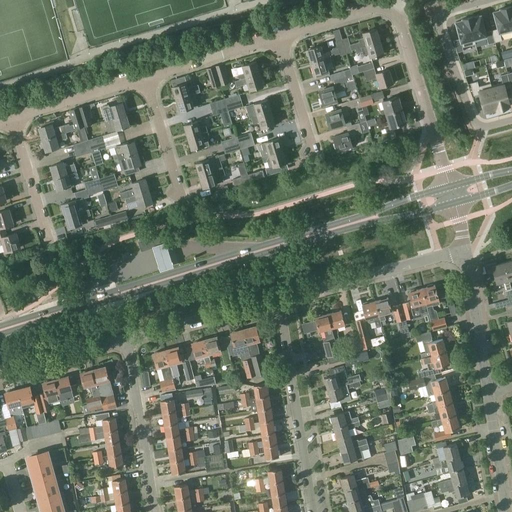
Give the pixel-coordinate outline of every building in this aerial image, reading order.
[(498,28),(491,30),(495,42),(502,40),(500,35),(511,32),(511,31),(506,7),(500,9),(500,10),(493,12),(498,28)] [(473,16),(468,17),(474,42),(475,41),(487,38),(488,44),(495,42),(491,30),(485,32),(481,15),(474,17),(473,16)] [(460,38),(453,40),(457,52),(463,51),(462,47),(475,44),(475,41),(474,42),(468,17),(462,19),(462,20),(455,22),(460,38)] [(341,39),(342,39),(339,29),(333,31),(338,48),(330,50),(322,53),(320,46),(306,50),(310,62),(324,58),(330,56),(331,56),(332,56),(339,53),(340,56),(346,54),(341,39)] [(351,50),(380,41),(376,29),(362,33),(364,37),(358,39),(359,42),(350,44),(347,38),(342,39),(341,39),(346,54),(351,52),(351,50)] [(351,50),(351,52),(352,52),(352,53),(356,51),(356,54),(362,52),(363,54),(368,53),(370,57),(384,53),(380,41),(351,50)] [(331,62),(330,56),(324,58),(310,62),(314,74),(316,74),(317,77),(329,74),(326,63),(331,62)] [(244,73),(238,75),(239,80),(245,78),(260,74),(256,62),(242,66),(244,73)] [(363,71),(374,68),(372,62),(357,66),(359,72),(363,71)] [(215,66),(221,85),(229,83),(223,63),(215,66)] [(214,87),(221,85),(215,66),(208,68),(214,87)] [(374,68),(363,71),(367,81),(376,78),(379,87),(393,83),(388,69),(376,73),(374,68)] [(329,75),(331,81),(352,75),(350,69),(329,75)] [(491,85),(490,86),(497,109),(496,109),(496,110),(508,107),(507,106),(509,105),(504,87),(510,86),(507,73),(500,75),(502,82),(491,85)] [(245,78),(239,80),(235,81),(236,87),(247,83),(249,90),(263,86),(260,74),(245,78)] [(354,81),(352,75),(331,81),(333,80),(335,85),(333,86),(333,87),(319,91),(323,104),(337,100),(335,93),(345,90),(346,92),(356,89),(354,81)] [(326,86),(324,78),(315,80),(317,88),(326,86)] [(477,81),(470,83),(473,95),(480,94),(485,112),(496,109),(497,109),(490,86),(491,85),(490,83),(479,86),(477,81)] [(176,99),(200,91),(199,85),(188,88),(186,82),(172,87),(176,99)] [(200,91),(176,99),(179,111),(193,107),(192,101),(196,100),(194,94),(201,92),(200,91)] [(359,98),(363,109),(365,109),(364,106),(373,103),(373,101),(384,97),(382,91),(359,98)] [(240,94),(225,99),(227,104),(242,99),(240,94)] [(381,115),(387,114),(401,110),(397,96),(383,101),(385,108),(380,109),(381,115)] [(340,110),(326,114),(328,120),(326,122),(326,124),(326,125),(328,126),(329,126),(330,127),(344,123),(343,117),(349,115),(347,109),(355,107),(357,112),(363,110),(363,109),(359,98),(341,103),(341,104),(342,109),(340,110)] [(212,108),(227,104),(225,99),(210,103),(212,108)] [(242,99),(227,104),(229,111),(244,106),(242,99)] [(253,104),(245,106),(249,119),(251,118),(257,116),(271,112),(267,100),(253,104)] [(109,104),(102,106),(106,120),(125,114),(124,109),(126,109),(124,102),(122,102),(115,105),(115,104),(109,106),(109,104)] [(227,104),(212,108),(214,116),(229,111),(227,104)] [(78,108),(84,127),(92,124),(86,105),(78,108)] [(75,129),(84,127),(78,108),(70,110),(75,129)] [(401,110),(387,114),(391,128),(405,123),(401,110)] [(257,116),(251,118),(253,124),(259,122),(261,128),(275,124),(271,112),(257,116)] [(106,120),(105,120),(107,128),(109,127),(110,131),(129,126),(125,114),(106,120)] [(38,128),(42,139),(66,132),(64,125),(56,127),(54,120),(44,123),(45,125),(38,128)] [(187,137),(208,131),(206,125),(203,126),(201,120),(198,121),(184,125),(187,137)] [(346,127),(348,132),(333,137),(337,150),(351,146),(357,144),(355,136),(362,133),(358,123),(346,127)] [(371,134),(374,145),(385,141),(385,140),(396,137),(395,130),(389,132),(387,126),(382,128),(383,130),(371,134)] [(208,131),(187,137),(191,149),(205,145),(205,146),(209,144),(208,140),(207,138),(210,137),(208,131)] [(57,141),(68,138),(66,132),(42,139),(45,151),(59,147),(57,141)] [(252,133),(236,137),(238,143),(254,138),(252,133)] [(102,135),(88,140),(89,146),(104,142),(102,135)] [(222,142),(224,147),(238,143),(236,137),(222,142)] [(254,138),(238,143),(240,149),(256,145),(254,138)] [(259,150),(261,157),(269,155),(283,150),(279,138),(265,142),(261,143),(262,149),(259,150)] [(75,151),(89,146),(88,140),(73,144),(75,151)] [(113,155),(114,159),(137,152),(134,140),(120,145),(120,144),(114,146),(114,147),(117,153),(113,155)] [(104,142),(89,146),(91,152),(95,165),(103,163),(102,160),(99,150),(106,148),(104,142)] [(238,143),(224,147),(225,153),(240,149),(238,143)] [(77,156),(91,152),(89,146),(75,151),(77,156)] [(286,162),(283,150),(269,155),(261,157),(263,162),(267,161),(269,167),(265,168),(267,175),(279,171),(278,165),(286,162)] [(137,152),(114,159),(116,164),(119,163),(121,170),(141,164),(137,152)] [(199,175),(223,168),(219,156),(195,163),(199,175)] [(53,178),(76,171),(74,164),(65,167),(63,162),(50,166),(53,178)] [(94,180),(85,183),(87,189),(101,184),(100,179),(95,166),(90,167),(94,180)] [(223,168),(199,175),(203,188),(216,184),(216,183),(223,181),(221,176),(225,175),(223,168)] [(247,175),(249,181),(264,176),(263,170),(247,175)] [(57,189),(70,185),(70,187),(74,185),(72,179),(78,178),(76,171),(53,178),(55,183),(54,185),(55,188),(57,189)] [(115,174),(100,179),(101,184),(117,179),(115,174)] [(235,185),(249,181),(247,175),(233,179),(235,185)] [(117,179),(101,184),(103,191),(119,186),(117,179)] [(122,199),(125,198),(149,191),(145,179),(132,183),(134,189),(120,193),(122,199)] [(101,184),(87,189),(89,195),(103,191),(101,184)] [(149,191),(125,198),(129,210),(139,207),(152,202),(153,201),(152,198),(151,198),(149,191)] [(97,195),(100,205),(107,204),(104,193),(97,195)] [(75,200),(61,204),(65,216),(78,212),(85,210),(82,198),(75,200)] [(108,203),(111,212),(116,210),(114,202),(108,203)] [(0,211),(0,227),(13,224),(9,209),(0,211)] [(78,212),(65,216),(67,222),(66,224),(67,227),(68,228),(73,226),(76,228),(80,227),(81,224),(82,224),(89,222),(88,216),(91,215),(89,209),(85,210),(78,212)] [(111,216),(112,222),(127,218),(126,212),(111,216)] [(97,227),(112,222),(111,216),(95,221),(97,227)] [(0,231),(0,232),(0,231),(0,244),(3,244),(6,251),(20,247),(15,233),(7,235),(5,230),(0,231)] [(164,244),(161,234),(148,238),(138,241),(142,250),(151,247),(162,244),(164,244)] [(165,240),(152,245),(160,269),(173,265),(165,240)] [(496,262),(484,265),(486,273),(493,271),(496,283),(504,281),(506,290),(505,290),(509,305),(511,304),(511,293),(511,289),(509,282),(508,280),(509,280),(504,262),(497,264),(496,262)] [(421,288),(428,312),(433,330),(446,327),(443,317),(439,318),(437,311),(434,310),(433,306),(439,304),(434,285),(421,288)] [(432,330),(428,312),(421,288),(409,292),(412,306),(419,304),(425,323),(424,323),(426,332),(432,330)] [(387,297),(374,301),(381,325),(385,324),(383,316),(384,316),(383,314),(391,312),(387,297)] [(490,303),(492,309),(506,306),(505,299),(490,303)] [(371,347),(363,319),(367,318),(368,322),(371,323),(376,322),(377,326),(381,325),(374,301),(361,304),(363,310),(353,313),(363,350),(371,347)] [(403,304),(407,320),(414,318),(410,302),(403,304)] [(393,306),(397,322),(406,320),(401,304),(393,306)] [(340,310),(327,313),(332,330),(334,339),(338,351),(343,350),(340,338),(338,338),(337,332),(338,332),(337,328),(336,326),(344,324),(340,310)] [(327,313),(314,317),(318,331),(323,330),(325,337),(323,340),(323,342),(322,342),(326,358),(338,354),(338,351),(334,339),(332,330),(327,313)] [(244,329),(243,330),(246,343),(248,349),(250,357),(258,354),(255,341),(259,340),(255,326),(249,328),(249,327),(244,328),(244,329)] [(233,344),(226,346),(230,364),(233,364),(230,355),(232,354),(232,356),(239,354),(240,355),(244,354),(246,360),(251,358),(250,357),(248,349),(246,343),(243,330),(230,333),(233,344)] [(425,352),(422,353),(420,353),(421,358),(423,357),(431,355),(445,351),(441,338),(432,341),(430,331),(426,332),(415,336),(416,342),(422,340),(425,352)] [(216,337),(204,340),(208,353),(211,367),(216,365),(214,359),(210,359),(208,353),(220,350),(216,337)] [(204,340),(191,343),(195,357),(203,355),(206,368),(211,367),(208,353),(204,340)] [(220,348),(225,366),(230,364),(226,346),(220,348)] [(178,347),(165,350),(169,364),(174,384),(180,382),(179,376),(180,376),(177,362),(182,360),(178,347)] [(366,349),(344,355),(345,361),(368,355),(366,349)] [(165,350),(153,354),(156,367),(163,365),(167,379),(159,381),(162,391),(175,388),(174,384),(169,364),(165,350)] [(417,372),(418,378),(423,376),(434,374),(441,372),(439,367),(449,364),(445,351),(431,355),(423,357),(421,358),(420,358),(422,364),(426,363),(427,369),(417,372)] [(266,373),(261,354),(258,354),(250,357),(251,358),(255,376),(266,373)] [(248,378),(255,376),(251,358),(246,360),(243,361),(248,378)] [(187,362),(178,363),(181,376),(189,375),(187,362)] [(324,378),(327,389),(340,385),(357,381),(360,380),(358,374),(346,377),(342,366),(343,366),(343,365),(329,369),(330,375),(324,378)] [(105,366),(92,370),(95,383),(99,396),(100,396),(104,410),(117,408),(109,380),(105,366)] [(92,370),(80,373),(84,386),(90,385),(92,393),(93,392),(94,397),(86,399),(88,404),(82,406),(84,413),(90,412),(104,410),(100,396),(99,396),(95,383),(92,370)] [(424,396),(434,394),(434,393),(448,389),(444,377),(436,379),(434,374),(423,376),(418,378),(407,381),(409,389),(421,386),(424,396)] [(67,376),(54,380),(58,393),(60,400),(79,395),(76,384),(70,385),(67,376)] [(204,386),(212,384),(211,377),(202,379),(204,386)] [(44,393),(39,394),(43,411),(50,409),(48,403),(60,400),(58,393),(54,380),(42,383),(44,393)] [(361,386),(360,380),(357,381),(340,385),(327,389),(330,401),(328,402),(330,409),(342,405),(341,403),(352,400),(348,388),(353,386),(353,388),(361,386)] [(404,389),(403,380),(388,382),(390,392),(404,389)] [(256,398),(268,396),(266,383),(254,385),(256,397),(256,398)] [(219,394),(236,392),(236,385),(218,387),(219,394)] [(30,386),(17,390),(20,403),(33,400),(37,412),(43,411),(39,394),(38,393),(32,394),(30,386)] [(375,396),(386,393),(385,387),(374,390),(375,396)] [(185,391),(187,398),(203,395),(202,388),(185,391)] [(427,409),(452,403),(448,389),(434,393),(434,394),(436,400),(431,401),(432,403),(426,405),(427,409)] [(17,390),(4,393),(10,413),(23,413),(22,409),(20,403),(17,390)] [(386,393),(375,396),(379,409),(390,406),(386,393)] [(258,410),(270,408),(268,396),(256,398),(256,397),(250,399),(241,400),(242,406),(251,404),(252,411),(258,410)] [(161,400),(163,413),(175,411),(182,410),(190,409),(189,401),(181,402),(181,404),(174,405),(173,399),(161,400)] [(441,418),(455,414),(452,403),(427,409),(429,413),(434,411),(435,413),(439,411),(441,418)] [(195,414),(211,412),(210,405),(194,407),(195,414)] [(260,422),(272,420),(270,408),(258,410),(260,422)] [(175,411),(163,413),(165,425),(177,423),(175,411)] [(330,416),(333,427),(358,420),(356,414),(350,416),(349,411),(343,413),(330,416)] [(80,435),(84,434),(89,433),(97,432),(104,431),(116,429),(114,417),(109,418),(108,412),(95,414),(97,426),(79,429),(80,435)] [(389,412),(381,414),(384,423),(391,421),(389,412)] [(441,418),(431,421),(432,426),(437,424),(438,425),(442,424),(444,430),(433,433),(435,441),(451,436),(449,430),(459,427),(455,414),(441,418)] [(13,415),(5,418),(8,429),(16,427),(13,415)] [(52,421),(55,432),(61,431),(58,419),(57,419),(52,421)] [(260,422),(262,434),(274,432),(272,420),(260,422)] [(336,438),(349,434),(348,430),(354,427),(354,426),(360,425),(358,420),(333,427),(336,438)] [(42,423),(45,435),(50,434),(47,422),(42,423)] [(37,424),(40,436),(45,435),(42,423),(37,424)] [(177,423),(165,425),(167,437),(194,433),(193,426),(186,427),(186,428),(184,428),(184,427),(177,428),(177,423)] [(31,426),(34,438),(40,436),(37,424),(31,426)] [(31,426),(25,427),(28,439),(34,438),(31,426)] [(18,441),(28,439),(25,427),(24,427),(15,429),(18,441)] [(6,431),(9,447),(17,446),(15,429),(6,431)] [(105,437),(106,444),(119,441),(116,429),(104,431),(97,432),(89,433),(84,434),(84,437),(90,436),(90,440),(105,437)] [(254,431),(243,432),(245,442),(255,441),(254,431)] [(264,446),(276,444),(274,432),(262,434),(264,446)] [(194,433),(167,437),(169,449),(181,448),(180,441),(195,439),(194,433)] [(340,450),(367,442),(366,438),(359,441),(359,439),(351,441),(349,434),(336,438),(340,450)] [(415,444),(413,435),(397,440),(400,454),(412,450),(411,445),(415,444)] [(119,441),(106,444),(108,456),(121,454),(119,441)] [(367,442),(340,450),(344,463),(364,456),(362,451),(369,448),(367,442)] [(432,459),(428,460),(429,464),(433,463),(446,460),(459,456),(455,443),(442,447),(445,455),(432,459)] [(232,444),(224,445),(226,452),(233,451),(232,444)] [(264,446),(266,458),(278,456),(276,444),(264,446)] [(181,448),(169,449),(171,462),(183,460),(181,448)] [(385,458),(397,455),(396,448),(390,450),(383,452),(385,458)] [(46,452),(28,457),(34,478),(39,497),(42,511),(62,511),(57,492),(52,473),(46,452)] [(103,456),(93,458),(94,464),(103,463),(109,462),(110,468),(123,466),(121,454),(108,456),(103,456)] [(409,465),(407,454),(399,455),(401,466),(409,465)] [(386,464),(398,461),(397,455),(385,458),(386,464)] [(198,463),(196,463),(197,467),(204,466),(203,456),(197,457),(198,463)] [(433,464),(431,464),(432,467),(434,466),(434,468),(442,466),(444,473),(449,471),(462,467),(459,456),(446,460),(433,463),(433,464)] [(173,474),(185,472),(183,460),(171,462),(173,474)] [(398,461),(386,464),(389,473),(394,471),(395,475),(400,473),(398,461)] [(451,478),(438,482),(439,487),(453,484),(466,480),(462,467),(449,471),(451,478)] [(280,468),(268,470),(270,483),(282,481),(280,468)] [(353,474),(340,478),(343,489),(356,485),(369,482),(367,477),(355,481),(353,474)] [(114,492),(126,490),(124,478),(112,480),(113,486),(98,488),(99,495),(109,493),(114,492)] [(252,493),(257,492),(256,485),(255,484),(264,483),(263,478),(247,481),(248,487),(251,486),(252,493)] [(356,485),(343,489),(347,501),(360,498),(367,496),(365,488),(369,487),(370,487),(379,484),(377,480),(369,482),(356,485)] [(453,484),(439,487),(441,492),(448,490),(448,492),(455,490),(456,497),(469,493),(466,480),(453,484)] [(282,481),(270,483),(272,495),(284,493),(282,481)] [(256,485),(257,492),(265,490),(264,484),(264,483),(255,484),(256,485)] [(187,484),(174,486),(176,498),(189,496),(188,490),(187,484)] [(128,502),(126,490),(114,492),(115,498),(116,504),(128,502)] [(18,501),(26,498),(24,491),(16,494),(18,501)] [(412,499),(418,497),(424,496),(423,492),(406,496),(406,501),(412,499)] [(110,499),(109,493),(99,495),(90,496),(91,502),(110,499)] [(284,493),(272,495),(274,507),(286,505),(284,493)] [(360,498),(347,501),(350,511),(363,508),(379,504),(378,499),(374,500),(373,500),(372,500),(371,496),(371,497),(370,495),(367,496),(360,498)] [(418,497),(421,509),(433,506),(430,495),(424,496),(418,497)] [(189,496),(176,498),(178,510),(191,508),(189,496)] [(415,511),(421,509),(418,497),(412,499),(415,511)] [(397,499),(391,500),(391,502),(393,507),(394,511),(400,511),(398,503),(397,499)] [(409,511),(411,511),(415,511),(412,499),(406,501),(409,511)] [(407,511),(404,501),(398,503),(400,511),(407,511)] [(129,511),(128,502),(116,504),(117,511),(106,511),(129,511)] [(391,502),(380,505),(381,510),(393,507),(391,502)]
